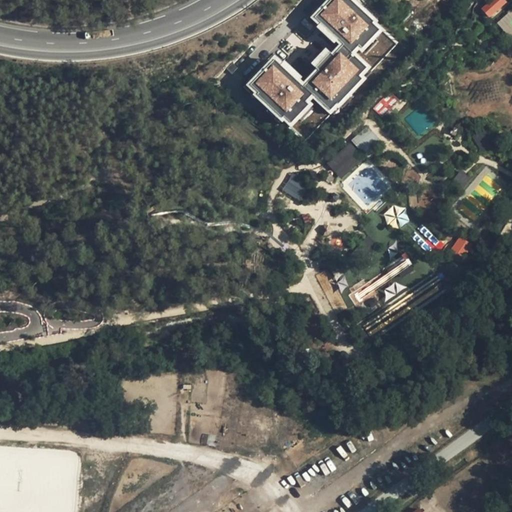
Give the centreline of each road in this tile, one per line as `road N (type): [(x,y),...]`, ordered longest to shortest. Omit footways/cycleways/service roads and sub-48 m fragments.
road 1 (track): [(288,511),(258,473),(185,449),(0,435)]
road 2 (primary): [(0,46),(77,51),(137,44),(238,0)]
road 3 (unclassified): [(511,405),(369,511)]
